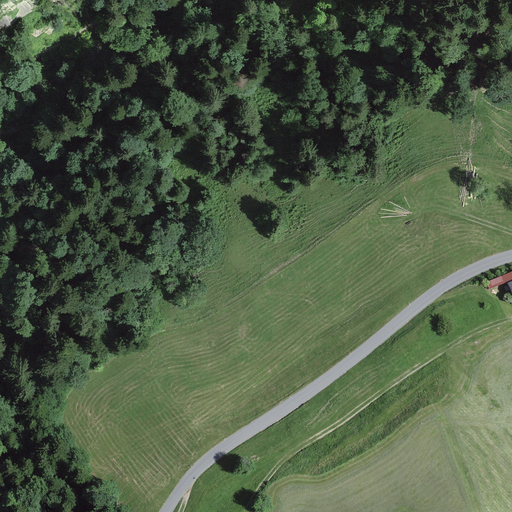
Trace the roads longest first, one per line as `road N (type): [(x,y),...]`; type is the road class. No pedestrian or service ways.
road 1 (residential): [(167,511),(191,477),(234,440),(347,365),(452,279),(511,256)]
road 2 (track): [(511,317),(268,467)]
